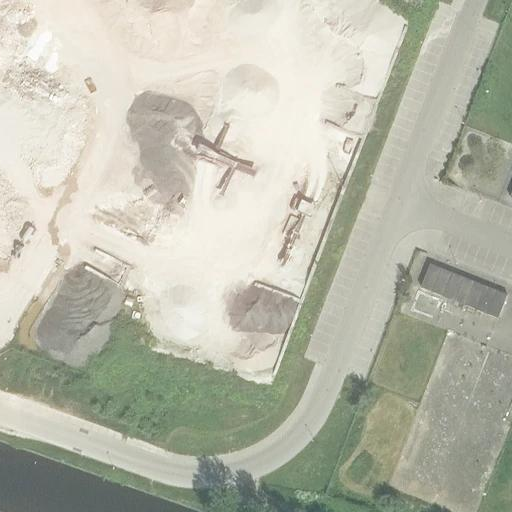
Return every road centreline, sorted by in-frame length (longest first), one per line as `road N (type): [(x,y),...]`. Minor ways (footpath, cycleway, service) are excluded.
road 1 (unclassified): [(400,202),(326,394),(307,426),(274,455),(231,473),(184,477),(0,416)]
road 2 (unknown): [(0,332),(93,155),(101,68),(95,0)]
road 3 (unclassified): [(473,0),(400,202)]
